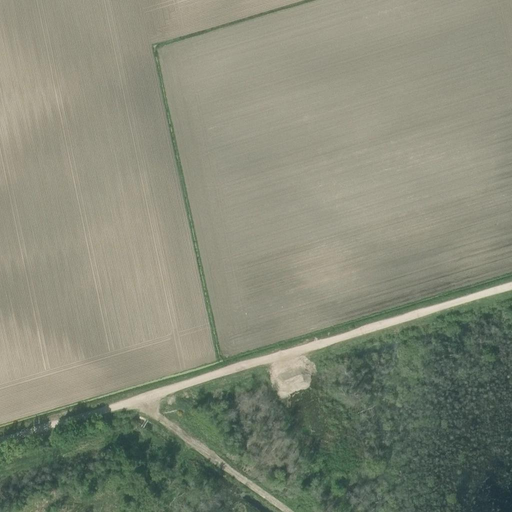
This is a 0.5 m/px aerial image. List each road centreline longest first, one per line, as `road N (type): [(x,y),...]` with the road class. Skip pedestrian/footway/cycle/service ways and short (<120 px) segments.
road 1 (track): [(0,442),(511,286)]
road 2 (track): [(288,511),(140,400)]
